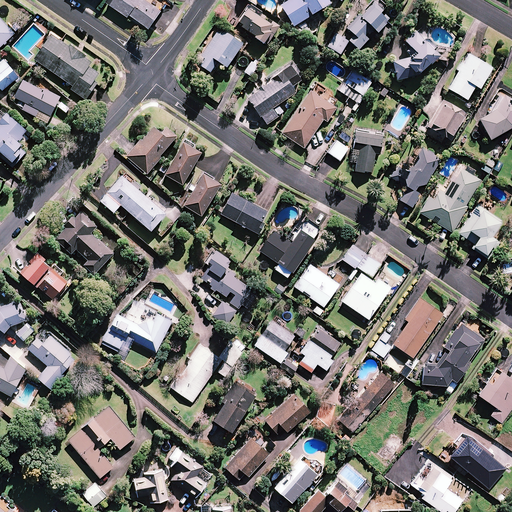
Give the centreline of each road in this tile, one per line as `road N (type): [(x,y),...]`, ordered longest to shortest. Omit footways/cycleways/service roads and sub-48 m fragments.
road 1 (residential): [(150,74),(511,314)]
road 2 (residential): [(0,238),(150,74)]
road 3 (residential): [(52,0),(150,74)]
